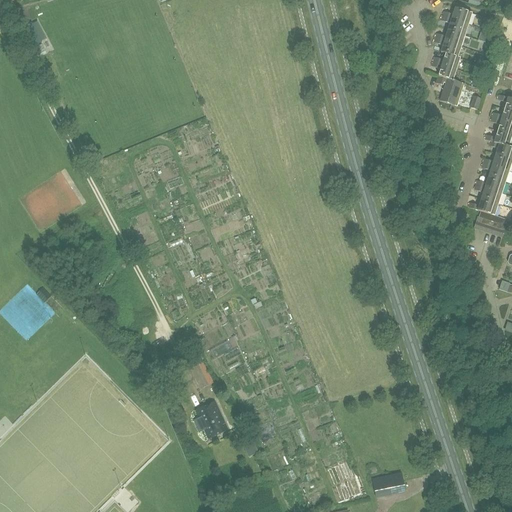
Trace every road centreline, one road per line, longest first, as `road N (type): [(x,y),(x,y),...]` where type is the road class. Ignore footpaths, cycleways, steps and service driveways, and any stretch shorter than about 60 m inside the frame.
road 1 (primary): [(467,511),(366,204),(313,0)]
road 2 (track): [(0,12),(182,363)]
road 3 (residential): [(480,124),(439,113),(423,77),(413,0)]
road 4 (residential): [(511,349),(492,308),(478,245),(511,241)]
